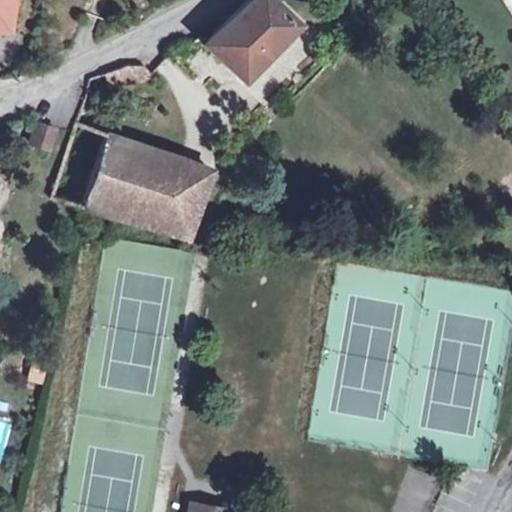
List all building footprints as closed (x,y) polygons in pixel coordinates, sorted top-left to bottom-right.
[(9,0),(0,0),(0,29),(5,30),(9,0)] [(298,22),(275,0),(251,0),(233,17),(227,11),(222,18),(227,23),(206,42),(244,77),(298,22)] [(135,65),(123,66),(105,73),(110,90),(130,83),(142,82),(135,65)] [(75,121),(49,197),(186,237),(194,214),(163,203),(174,169),(104,145),(108,134),(75,121)] [(35,123),(29,143),(44,148),(48,149),(54,130),(35,123)] [(163,203),(194,214),(209,169),(108,134),(104,145),(174,169),(163,203)] [(44,364),(32,361),(29,377),(42,379),(44,364)] [(208,511),(210,505),(190,502),(188,511),(208,511)]
